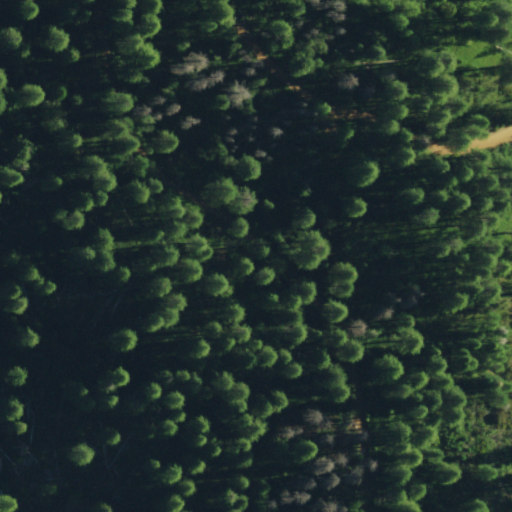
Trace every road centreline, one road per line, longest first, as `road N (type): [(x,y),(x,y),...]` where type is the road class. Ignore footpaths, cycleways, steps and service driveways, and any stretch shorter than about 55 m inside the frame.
road 1 (residential): [(367,511),(366,427),(355,376),(280,262),(166,181),(138,147),(107,75),(100,0)]
road 2 (residential): [(221,0),(256,57),(325,110),(450,145),(511,137)]
